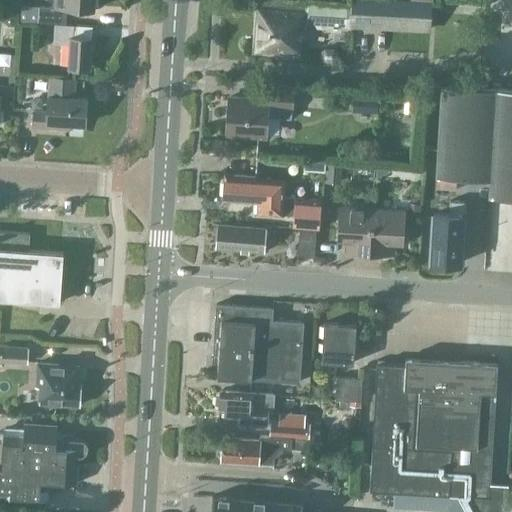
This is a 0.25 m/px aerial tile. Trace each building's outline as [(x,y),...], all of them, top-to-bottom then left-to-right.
[(52,0),(51,6),(47,6),(40,6),(40,22),(65,23),(65,18),(66,10),(66,8),(94,9),(94,0),(47,0),(48,0),(52,0)] [(256,20),(253,52),(300,55),(301,40),(305,40),(306,25),(315,25),(317,28),(337,29),(339,27),(349,28),(349,24),(353,25),(378,26),(392,26),(429,28),(431,1),(407,0),(350,0),(351,4),(308,1),(307,7),(257,3),(256,14),(256,20)] [(5,21),(9,26),(16,26),(16,14),(5,14),(5,21)] [(91,51),(92,37),(73,36),(74,26),(74,25),(54,24),(53,43),(69,44),(68,66),(90,67),(91,51)] [(480,39),(480,31),(476,27),(471,27),(466,31),(466,39),(470,42),(476,43),(480,39)] [(337,53),(333,49),(325,49),(321,53),(321,58),(325,62),(333,62),(337,58),(337,53)] [(69,124),(70,124),(85,125),(87,95),(75,94),(76,76),(49,74),(47,95),(46,108),(34,108),(33,126),(60,127),(60,123),(69,124)] [(13,86),(0,85),(0,107),(1,98),(12,98),(13,86)] [(511,198),(511,89),(440,85),(435,176),(489,179),(488,197),(511,198)] [(294,88),(263,86),(262,93),(262,100),(228,98),(226,140),(267,142),(268,117),(291,118),(291,111),(293,111),(294,88)] [(354,98),(353,111),(377,112),(377,99),(354,98)] [(405,101),(404,113),(412,114),(413,102),(405,101)] [(341,164),(326,163),(325,182),(340,183),(341,164)] [(389,169),(377,168),(376,176),(380,176),(389,172),(389,169)] [(293,226),(318,228),(320,199),(283,196),(285,179),(225,174),(223,199),(258,201),(258,212),(282,214),(293,214),(293,226)] [(434,213),(431,261),(438,262),(438,265),(448,266),(452,266),(452,262),(460,263),(464,201),(450,200),(449,214),(434,213)] [(412,203),(411,215),(421,216),(422,204),(412,203)] [(350,252),(369,253),(372,208),(339,206),(336,239),(347,240),(350,252)] [(372,208),(369,253),(387,254),(392,243),(403,244),(405,210),(372,208)] [(216,248),(263,252),(265,228),(218,224),(216,248)] [(297,230),(296,256),(315,257),(316,231),(297,230)] [(0,299),(58,303),(62,253),(27,251),(29,234),(0,231),(0,299)] [(212,363),(217,363),(217,372),(216,377),(237,378),(250,379),(251,376),(261,377),(261,380),(269,380),(299,382),(302,319),(272,317),(273,308),(215,305),(213,346),(212,363)] [(321,360),(352,362),(355,324),(323,322),(321,360)] [(0,362),(18,364),(27,364),(27,349),(19,349),(0,347),(0,362)] [(511,511),(511,506),(511,504),(507,497),(507,483),(507,482),(489,480),(496,363),(465,361),(464,368),(384,364),(384,360),(376,359),(370,472),(357,471),(356,487),(369,488),(369,489),(457,494),(466,511),(511,511)] [(37,363),(35,387),(39,387),(38,403),(78,406),(79,386),(75,385),(77,366),(37,363)] [(362,377),(336,376),(335,399),(361,400),(362,377)] [(219,409),(219,413),(219,417),(234,418),(234,424),(265,426),(266,412),(273,412),(274,393),(252,392),(252,394),(218,391),(218,395),(215,396),(214,405),(217,406),(217,409),(219,409)] [(341,421),(341,427),(345,430),(350,430),(354,427),(354,421),(350,418),(345,417),(341,421)] [(269,422),(269,435),(290,436),(309,438),(309,431),(309,424),(269,422)] [(55,431),(49,431),(23,429),(22,436),(0,434),(0,495),(44,499),(46,499),(48,497),(49,494),(49,492),(48,490),(47,489),(46,488),(44,488),(44,481),(76,483),(77,463),(74,463),(74,456),(80,456),(83,455),(85,453),(86,451),(87,449),(87,447),(87,445),(86,443),(84,441),(82,440),(81,439),(80,439),(55,437),(55,431)] [(290,436),(269,435),(259,434),(258,440),(219,439),(218,464),(257,465),(257,464),(275,464),(275,460),(280,454),(289,451),(290,436)] [(290,450),(305,450),(306,439),(291,438),(290,450)] [(299,511),(300,501),(247,498),(213,495),(211,511),(299,511)]
